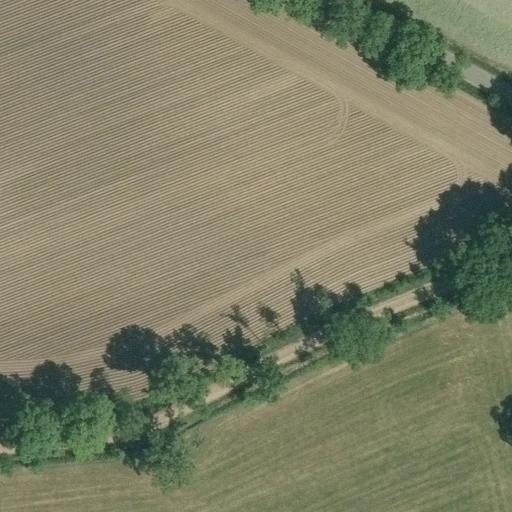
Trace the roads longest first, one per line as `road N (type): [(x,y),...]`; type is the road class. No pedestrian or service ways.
road 1 (track): [(0,447),(129,432),(374,314),(511,263)]
road 2 (unclassified): [(511,100),(327,0)]
